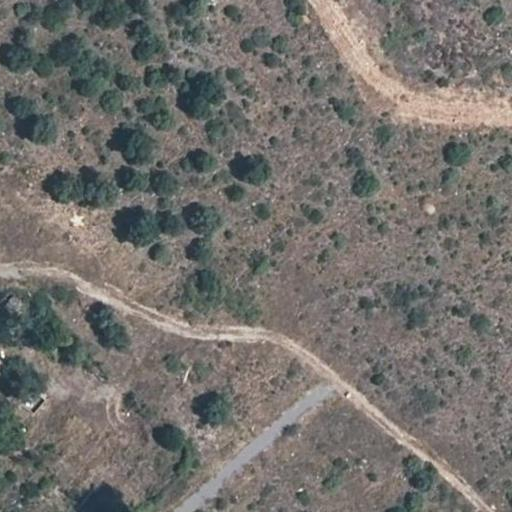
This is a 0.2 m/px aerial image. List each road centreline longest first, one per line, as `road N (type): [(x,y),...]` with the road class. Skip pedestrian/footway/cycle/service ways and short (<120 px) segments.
road 1 (track): [(0,270),(71,280),(178,329),(306,353),(486,511)]
road 2 (track): [(334,0),(377,77),(434,106),(511,111)]
